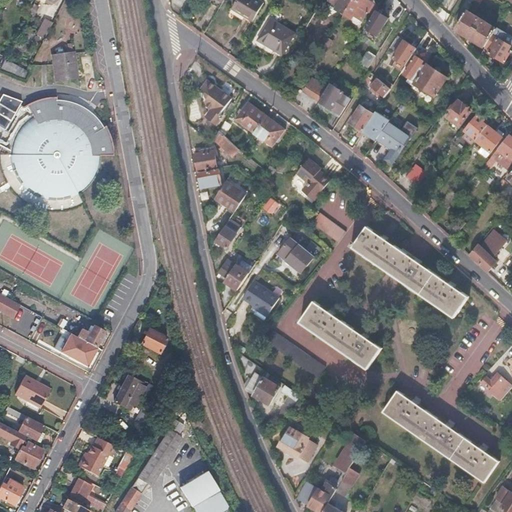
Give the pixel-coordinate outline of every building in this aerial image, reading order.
[(257,0),(231,0),(228,6),(248,17),(257,0)] [(352,0),(330,0),(331,0),(338,5),(336,8),(345,13),(352,0)] [(352,0),(345,13),(352,18),(353,22),(356,24),(361,22),(368,10),(374,14),(376,11),(379,6),(376,4),(374,0),(352,0)] [(465,0),(462,5),(468,9),(473,0),(465,0)] [(468,9),(462,5),(454,18),(460,22),(467,10),(468,9)] [(467,10),(460,22),(456,29),(485,47),(495,31),(497,28),(467,10)] [(376,11),(374,14),(365,29),(377,37),(389,19),(376,11)] [(270,19),(267,16),(254,37),(258,39),(270,19)] [(270,18),(270,19),(258,39),(282,54),(295,32),(270,18)] [(53,24),(45,20),(37,36),(45,40),(53,24)] [(497,28),(495,31),(503,37),(501,39),(510,45),(511,42),(507,39),(510,33),(498,26),(497,28)] [(503,37),(495,31),(485,47),(490,50),(488,52),(505,62),(511,53),(508,51),(511,45),(510,45),(501,39),(503,37)] [(433,38),(427,33),(420,43),(427,48),(433,38)] [(398,38),(390,49),(397,53),(394,57),(406,65),(416,50),(398,38)] [(376,56),(369,51),(360,65),(367,70),(376,56)] [(73,52),(52,55),(56,82),(76,79),(73,52)] [(427,58),(420,54),(406,75),(410,78),(408,82),(413,86),(415,84),(427,67),(423,64),(427,58)] [(350,59),(347,62),(359,72),(362,68),(350,59)] [(4,61),(1,70),(24,79),(28,70),(4,61)] [(428,65),(427,67),(415,84),(434,97),(446,78),(428,65)] [(373,74),(370,72),(362,84),(384,99),(391,89),(373,74)] [(207,97),(205,99),(204,102),(205,105),(207,107),(211,110),(205,118),(215,125),(221,117),(219,115),(231,98),(206,80),(200,88),(207,93),(207,97)] [(327,89),(313,80),(305,93),(319,102),(320,101),(327,89)] [(331,83),(327,89),(320,101),(340,114),(350,99),(342,93),(343,91),(331,83)] [(413,86),(411,89),(430,103),(434,97),(415,84),(413,86)] [(0,97),(0,127),(4,130),(21,101),(2,94),(0,97)] [(113,156),(113,148),(110,135),(105,125),(102,127),(99,129),(98,128),(97,126),(96,125),(95,124),(94,122),(93,121),(92,120),(91,119),(90,118),(89,117),(88,116),(86,115),(85,114),(84,113),(82,112),(81,111),(80,110),(78,110),(77,109),(75,108),(74,108),(72,107),(71,106),(69,106),(68,106),(66,105),(65,105),(63,105),(62,104),(60,104),(58,104),(57,104),(56,104),(56,100),(56,97),(46,98),(36,100),(26,105),(32,116),(26,121),(21,127),(16,134),(13,141),(12,151),(11,155),(13,168),(19,180),(27,189),(36,195),(50,199),(62,199),(75,195),(79,193),(86,188),(94,178),(99,167),(101,156),(113,156)] [(82,107),(71,102),(56,100),(56,104),(57,104),(58,104),(60,104),(62,104),(63,105),(65,105),(66,105),(68,106),(69,106),(71,106),(72,107),(74,108),(75,108),(77,109),(78,110),(80,110),(81,111),(82,112),(84,113),(85,114),(86,115),(88,116),(89,117),(90,118),(91,119),(92,120),(93,121),(94,122),(95,124),(96,125),(97,126),(98,128),(99,129),(102,127),(93,115),(82,107)] [(462,104),(458,101),(443,120),(456,131),(472,110),(463,103),(462,104)] [(267,116),(250,103),(237,119),(255,133),(267,116)] [(375,114),(361,105),(350,122),(363,131),(364,130),(375,114)] [(376,112),(375,114),(364,130),(377,139),(388,123),(389,121),(376,112)] [(487,118),(480,112),(465,131),(476,140),(488,125),(484,122),(487,118)] [(285,129),(267,116),(255,133),(274,146),(285,129)] [(231,126),(225,122),(220,130),(226,136),(231,126)] [(410,137),(388,123),(377,139),(399,154),(410,137)] [(502,137),(488,125),(476,140),(491,152),(502,137)] [(220,130),(215,140),(222,146),(220,148),(227,154),(229,152),(235,157),(241,148),(226,136),(220,130)] [(511,136),(510,135),(482,168),(487,173),(495,163),(508,173),(511,168),(511,136)] [(211,150),(195,152),(199,171),(218,167),(215,154),(212,155),(211,150)] [(310,159),(298,173),(309,182),(303,190),(314,200),(331,180),(320,171),(322,168),(310,159)] [(427,173),(416,165),(407,176),(418,185),(427,173)] [(218,170),(199,174),(201,183),(206,182),(207,188),(221,185),(218,170)] [(508,182),(503,179),(498,185),(503,188),(508,182)] [(247,196),(226,182),(214,199),(235,213),(247,196)] [(457,199),(450,194),(440,206),(447,211),(457,199)] [(321,213),(313,224),(340,244),(348,232),(321,213)] [(465,224),(460,220),(453,230),(457,234),(465,224)] [(241,228),(230,221),(216,243),(227,250),(241,228)] [(368,226),(353,248),(455,318),(469,297),(368,226)] [(478,245),(469,256),(488,273),(497,262),(489,255),(503,239),(494,232),(480,247),(478,245)] [(313,257),(289,241),(277,258),(302,275),(313,257)] [(261,257),(252,251),(244,262),(253,268),(261,257)] [(227,260),(219,273),(228,280),(225,283),(238,292),(249,275),(227,260)] [(280,298),(255,281),(244,299),(254,306),(268,316),(280,298)] [(20,305),(0,294),(0,310),(13,318),(20,305)] [(315,302),(301,322),(369,370),(383,349),(315,302)] [(258,312),(256,314),(266,320),(268,316),(254,306),(252,309),(258,312)] [(98,349),(107,333),(94,326),(89,335),(82,331),(78,338),(98,349)] [(170,340),(150,329),(141,346),(161,356),(170,340)] [(274,331),(266,342),(318,379),(325,367),(274,331)] [(98,349),(78,338),(71,351),(91,362),(98,349)] [(248,378),(244,384),(247,391),(271,406),(281,388),(268,380),(270,375),(265,372),(262,377),(256,374),(252,380),(248,378)] [(143,383),(128,375),(114,401),(130,410),(132,405),(134,405),(136,401),(139,401),(139,395),(142,395),(146,387),(142,386),(143,383)] [(485,378),(480,384),(499,399),(510,386),(496,375),(490,382),(485,378)] [(37,384),(24,378),(14,396),(40,409),(43,403),(50,391),(37,384)] [(285,386),(281,392),(296,402),(298,398),(307,404),(308,402),(285,386)] [(398,391),(384,413),(485,483),(499,462),(398,391)] [(6,412),(24,421),(18,432),(26,436),(41,444),(45,436),(40,433),(44,426),(8,407),(6,412)] [(155,414),(142,407),(135,422),(147,429),(155,414)] [(0,422),(0,434),(12,441),(10,444),(19,449),(26,436),(18,432),(0,422)] [(309,439),(290,427),(278,446),(298,459),(299,457),(305,448),(304,448),(308,441),(309,439)] [(183,438),(169,430),(118,511),(132,511),(140,500),(150,484),(153,486),(183,438)] [(366,442),(358,436),(337,469),(346,475),(350,469),(366,442)] [(91,446),(87,454),(85,453),(77,467),(98,478),(109,456),(112,458),(117,449),(97,439),(93,447),(91,446)] [(317,447),(308,441),(304,448),(305,448),(299,457),(308,463),(317,447)] [(23,451),(19,449),(14,458),(32,468),(42,450),(27,442),(23,451)] [(132,456),(126,453),(115,474),(121,477),(132,456)] [(359,474),(350,469),(346,475),(342,481),(351,487),(359,474)] [(193,507),(195,511),(222,511),(230,508),(208,471),(179,487),(189,505),(191,508),(193,507)] [(2,488),(0,486),(0,497),(13,504),(22,486),(8,478),(2,488)] [(93,488),(75,479),(67,496),(98,511),(102,511),(106,505),(89,496),(93,488)] [(322,491),(306,481),(295,500),(300,511),(304,511),(308,507),(315,511),(322,511),(328,504),(336,491),(341,483),(334,479),(329,485),(327,484),(322,491)] [(342,481),(341,483),(336,491),(345,497),(351,487),(342,481)] [(503,488),(494,503),(501,508),(500,509),(505,511),(511,511),(511,492),(510,493),(503,488)] [(68,499),(63,508),(69,511),(91,511),(92,511),(68,499)]
